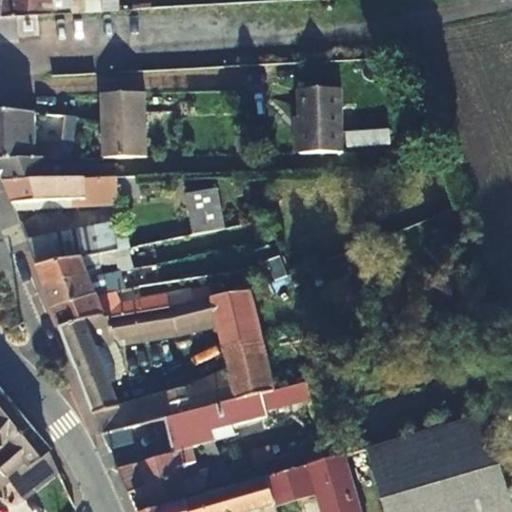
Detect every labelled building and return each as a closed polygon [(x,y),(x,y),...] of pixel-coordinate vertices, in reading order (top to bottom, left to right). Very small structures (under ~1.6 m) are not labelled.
[(0,0),(0,17),(100,13),(99,0),(0,0)] [(99,0),(100,13),(117,13),(116,0),(99,0)] [(299,89),(300,116),(301,153),(343,152),(342,88),(299,89)] [(148,158),(146,92),(101,94),(104,159),(148,158)] [(61,157),(63,144),(38,144),(37,114),(0,109),(0,161),(60,160),(61,157)] [(292,116),(293,154),(301,153),(300,116),(292,116)] [(389,142),(389,126),(345,127),(345,143),(389,142)] [(85,179),(104,178),(103,169),(68,171),(63,160),(60,160),(0,161),(0,173),(3,183),(6,183),(76,179),(85,179)] [(107,190),(104,178),(85,179),(90,195),(107,190)] [(3,183),(14,212),(87,209),(76,179),(6,183),(3,183)] [(184,187),(192,232),(225,226),(217,182),(184,187)] [(291,198),(271,204),(282,237),(302,230),(291,198)] [(81,258),(95,256),(114,252),(119,251),(110,231),(28,247),(35,267),(38,266),(81,258)] [(131,272),(134,271),(127,250),(119,251),(114,252),(120,274),(131,272)] [(90,281),(103,278),(95,256),(81,258),(90,281)] [(38,266),(35,267),(45,291),(48,290),(90,281),(81,258),(38,266)] [(131,272),(120,274),(125,292),(135,289),(131,272)] [(97,299),(109,296),(103,278),(90,281),(97,299)] [(45,291),(52,310),(55,309),(97,299),(90,281),(48,290),(45,291)] [(55,309),(52,310),(60,330),(62,329),(213,300),(210,289),(170,297),(168,295),(120,305),(116,294),(109,296),(97,299),(55,309)] [(60,330),(93,418),(98,416),(101,437),(104,436),(165,420),(258,396),(276,391),(252,292),(248,294),(213,300),(62,329),(60,330)] [(0,449),(25,426),(0,395),(0,449)] [(201,443),(213,439),(211,433),(264,421),(258,396),(165,420),(174,452),(190,447),(201,443)] [(461,511),(508,498),(483,415),(400,440),(366,450),(385,511),(461,511)] [(0,478),(21,459),(27,465),(45,449),(25,426),(0,449),(0,478)] [(213,439),(201,443),(222,491),(233,488),(232,485),(213,439)] [(120,470),(117,471),(126,492),(144,486),(149,504),(184,494),(180,479),(198,474),(190,447),(174,452),(120,470)] [(360,511),(385,511),(366,450),(344,456),(360,511)] [(360,511),(344,456),(328,461),(307,466),(319,511),(360,511)] [(272,511),(319,511),(307,466),(268,478),(273,502),(270,503),(272,511)] [(150,511),(239,511),(270,503),(273,502),(268,478),(233,488),(222,491),(150,511)]
